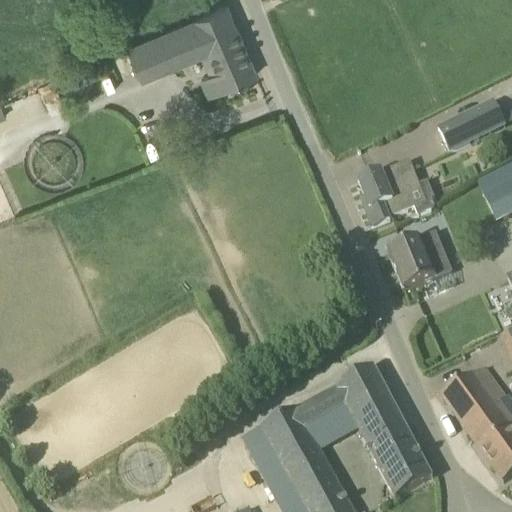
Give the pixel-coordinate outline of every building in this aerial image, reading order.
[(227,6),(131,46),(145,79),(201,55),(208,74),(200,78),(208,97),(257,76),(227,6)] [(76,80),(67,77),(61,92),(70,95),(76,80)] [(488,133),(479,114),(440,133),(450,154),(478,140),(477,138),(488,133)] [(420,193),(408,165),(392,171),(358,184),(365,201),(361,203),(373,230),(390,223),(389,221),(411,213),(405,199),(420,193)] [(497,223),(511,215),(511,167),(478,184),(497,223)] [(450,274),(435,238),(422,243),(421,241),(387,255),(403,295),(450,274)] [(511,358),(511,331),(502,336),(511,358)] [(433,482),(374,370),(242,442),(279,511),(352,511),(323,454),(304,433),(346,409),(359,433),(395,503),(433,482)] [(511,479),(511,432),(495,409),(474,379),(473,378),(439,396),(503,486),(511,479)]
